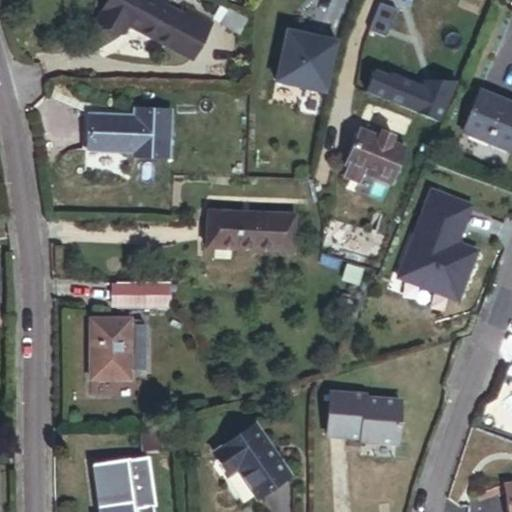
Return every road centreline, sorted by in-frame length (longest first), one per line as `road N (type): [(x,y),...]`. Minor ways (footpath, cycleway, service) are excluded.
road 1 (residential): [(0,84),(25,197),(38,511)]
road 2 (residential): [(511,313),(443,511)]
